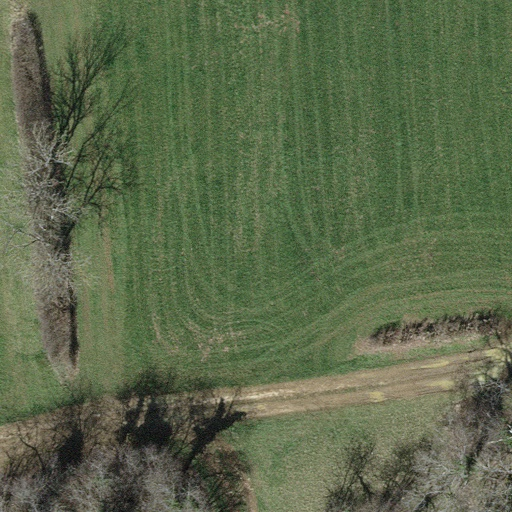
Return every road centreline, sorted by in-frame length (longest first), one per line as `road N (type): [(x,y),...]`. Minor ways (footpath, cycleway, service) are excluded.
road 1 (track): [(0,443),(164,408),(511,360)]
road 2 (track): [(238,511),(164,408)]
